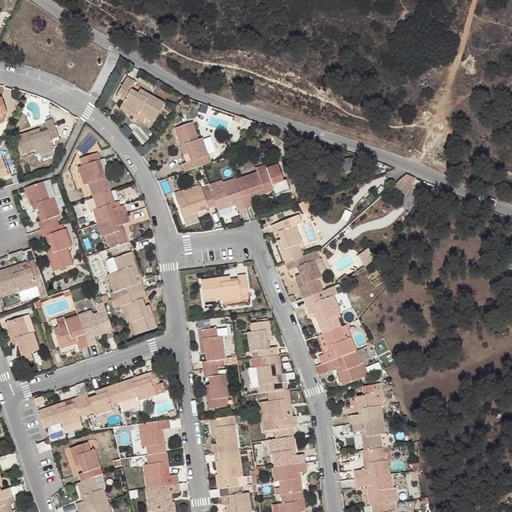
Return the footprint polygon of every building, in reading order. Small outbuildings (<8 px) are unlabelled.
[(160,105),(141,94),(138,98),(131,94),(126,91),(131,83),(124,78),(114,95),(121,99),(116,106),(133,116),(136,112),(141,116),(150,121),(160,105)] [(138,98),(141,94),(134,89),(131,94),(138,98)] [(33,133),(32,128),(14,134),(20,152),(32,148),(33,152),(51,145),(48,137),(56,135),(50,118),(43,121),(45,128),(40,130),(33,133)] [(181,172),(199,165),(208,162),(199,138),(195,139),(189,121),(171,127),(179,149),(183,163),(179,164),(181,172)] [(133,127),(127,132),(137,144),(143,140),(133,127)] [(95,160),(99,159),(97,151),(82,156),(85,164),(76,167),(82,184),(87,183),(92,196),(110,190),(103,172),(99,173),(95,160)] [(99,159),(95,160),(99,173),(103,172),(108,171),(103,158),(99,159)] [(340,158),(338,164),(340,171),(346,172),(349,165),(348,158),(340,158)] [(255,171),(233,178),(244,209),(251,206),(248,198),(247,194),(257,190),(258,194),(269,190),(271,195),(285,190),(281,179),(278,180),(273,164),(267,166),(266,163),(254,167),(255,171)] [(404,172),(399,189),(410,193),(416,176),(404,172)] [(219,180),(205,184),(206,185),(213,206),(215,210),(227,206),(226,201),(232,199),(233,203),(236,212),(244,209),(233,178),(233,176),(219,181),(219,180)] [(56,197),(50,179),(43,181),(49,199),(54,198),(56,197)] [(37,222),(40,230),(54,225),(51,218),(60,214),(54,198),(49,199),(43,181),(25,188),(31,205),(36,204),(38,212),(41,221),(37,222)] [(213,206),(206,185),(199,187),(198,185),(179,192),(179,190),(172,193),(180,217),(193,213),(205,209),(213,206)] [(91,210),(96,224),(126,213),(124,206),(119,207),(115,208),(111,210),(109,204),(114,202),(110,190),(92,196),(96,209),(91,210)] [(89,211),(91,210),(96,209),(92,196),(85,199),(89,211)] [(306,199),(296,203),(302,212),(310,208),(306,199)] [(126,213),(96,224),(100,237),(105,236),(109,249),(127,242),(123,230),(118,231),(116,224),(120,222),(128,219),(126,213)] [(275,245),(282,263),(300,256),(295,243),(300,242),(293,226),(298,223),(295,215),(267,226),(269,233),(274,232),(277,238),(279,244),(275,245)] [(54,225),(40,230),(42,237),(47,236),(50,244),(53,253),(49,254),(55,272),(72,266),(66,249),(71,247),(65,229),(56,232),(54,225)] [(108,292),(111,300),(143,289),(141,281),(136,283),(134,276),(131,270),(136,269),(130,251),(112,257),(117,271),(112,272),(109,274),(106,275),(111,291),(108,292)] [(300,256),(282,263),(285,271),(294,267),(296,273),(299,279),(295,281),(301,298),(320,290),(315,279),(319,277),(312,260),(317,258),(314,251),(300,256)] [(117,271),(112,258),(106,260),(105,263),(109,274),(112,272),(117,271)] [(39,275),(35,263),(27,265),(29,269),(23,271),(15,274),(14,270),(0,274),(0,295),(16,290),(17,294),(35,288),(32,278),(39,275)] [(35,288),(42,285),(39,275),(32,278),(35,288)] [(237,297),(246,296),(243,277),(236,277),(236,283),(230,283),(222,285),(222,280),(199,283),(202,302),(219,300),(220,304),(238,302),(237,297)] [(38,297),(46,294),(42,285),(35,288),(38,297)] [(320,290),(301,298),(304,305),(307,313),(312,311),(316,310),(318,315),(314,316),(322,333),(339,326),(334,314),(342,311),(332,286),(320,290)] [(143,289),(110,301),(112,308),(119,306),(123,304),(129,322),(134,320),(137,332),(156,326),(150,309),(146,311),(143,304),(141,298),(146,296),(143,289)] [(0,298),(0,299),(17,294),(16,290),(0,295),(0,298)] [(32,303),(34,309),(40,307),(38,301),(32,303)] [(90,312),(77,317),(87,346),(94,344),(91,335),(90,331),(96,329),(97,333),(111,328),(105,311),(102,303),(94,306),(97,314),(91,316),(90,312)] [(123,304),(119,306),(125,323),(129,322),(123,304)] [(4,323),(10,340),(14,339),(16,347),(20,357),(16,358),(19,366),(32,361),(30,354),(38,351),(31,333),(33,332),(27,315),(4,323)] [(87,346),(77,317),(64,322),(63,322),(64,326),(57,328),(52,329),(58,346),(70,343),(69,339),(75,337),(76,341),(79,349),(87,346)] [(54,320),(57,328),(64,326),(63,322),(64,322),(62,317),(54,320)] [(511,329),(511,317),(503,320),(506,331),(511,329)] [(134,320),(129,322),(133,333),(137,332),(134,320)] [(247,350),(248,358),(274,354),(273,346),(264,347),(263,341),(262,334),(266,334),(264,320),(246,322),(247,331),(243,332),(245,350),(247,350)] [(321,356),(324,363),(354,350),(349,337),(350,337),(345,324),(339,326),(322,333),(327,346),(331,345),(333,351),(329,352),(330,352),(326,354),(321,356)] [(200,361),(201,369),(215,367),(214,360),(223,358),(220,335),(216,336),(214,327),(196,329),(197,343),(202,342),(203,351),(204,360),(200,361)] [(327,346),(322,333),(318,335),(326,354),(330,352),(329,352),(327,346)] [(354,350),(324,363),(326,371),(335,367),(339,365),(342,371),(338,373),(343,386),(361,378),(356,366),(360,364),(354,350)] [(248,358),(245,358),(246,367),(244,367),(247,386),(254,385),(256,393),(264,392),(282,389),(282,381),(278,381),(277,381),(273,382),(272,374),(271,368),(276,368),(274,354),(248,358)] [(315,367),(318,374),(326,371),(324,363),(315,367)] [(215,367),(201,369),(202,377),(207,376),(208,386),(209,394),(205,394),(207,409),(225,406),(224,397),(228,397),(225,373),(216,375),(215,367)] [(272,374),(273,382),(277,381),(278,381),(282,381),(281,372),(276,373),(276,368),(271,368),(272,374)] [(129,381),(112,387),(118,406),(135,400),(137,403),(164,394),(161,386),(158,387),(153,373),(146,376),(148,380),(139,383),(131,386),(129,381)] [(347,417),(348,425),(381,421),(379,406),(382,406),(380,383),(372,384),(372,386),(360,388),(360,395),(354,396),(355,409),(359,408),(360,415),(356,416),(347,417)] [(79,399),(84,413),(91,411),(94,418),(111,412),(110,408),(118,406),(112,387),(100,392),(101,396),(95,398),(88,400),(87,396),(79,399)] [(285,410),(284,403),(282,389),(264,392),(265,401),(261,401),(265,430),(272,429),(291,427),(295,426),(293,409),(285,410)] [(77,415),(84,413),(79,399),(72,401),(74,406),(67,408),(61,410),(59,406),(37,413),(43,431),(59,425),(61,429),(79,423),(77,415)] [(118,406),(120,412),(138,405),(137,403),(135,400),(118,406)] [(212,445),(213,453),(226,452),(235,451),(234,442),(232,425),(227,425),(226,416),(208,418),(210,432),(214,432),(215,439),(216,445),(212,445)] [(160,429),(179,426),(178,418),(154,422),(136,424),(139,447),(143,447),(144,456),(163,453),(161,439),(157,440),(155,429),(160,429)] [(381,421),(348,425),(349,433),(359,432),(362,431),(363,437),(359,437),(361,451),(387,448),(386,434),(383,434),(381,421)] [(79,423),(61,429),(63,437),(82,430),(79,423)] [(272,429),(274,438),(292,436),(291,427),(272,429)] [(290,449),(294,448),(292,436),(274,438),(268,439),(271,452),(267,452),(269,467),(302,463),(301,455),(295,455),(291,456),(290,449)] [(37,456),(51,452),(48,443),(34,448),(37,456)] [(81,481),(101,474),(99,468),(101,467),(96,449),(90,451),(88,443),(71,449),(75,461),(79,460),(81,465),(83,472),(79,474),(81,481)] [(387,448),(361,451),(363,465),(367,464),(368,471),(364,471),(355,473),(356,480),(388,476),(387,462),(389,461),(387,448)] [(215,474),(217,489),(235,486),(234,477),(239,476),(236,458),(235,451),(226,452),(213,453),(214,461),(218,461),(219,468),(220,473),(215,474)] [(163,453),(144,456),(145,464),(141,465),(144,488),(177,483),(176,476),(166,477),(162,478),(160,467),(165,466),(163,453)] [(302,463),(269,467),(271,481),(275,481),(277,494),(295,492),(293,478),(289,479),(288,472),(292,472),(303,470),(302,463)] [(75,504),(78,511),(109,501),(104,487),(106,487),(101,474),(81,481),(77,482),(82,495),(86,494),(88,500),(83,501),(75,504)] [(239,476),(234,477),(235,486),(245,485),(244,475),(239,476)] [(388,476),(356,480),(357,489),(366,488),(370,487),(371,493),(367,493),(369,506),(388,504),(387,491),(390,490),(388,476)] [(177,483),(144,488),(147,510),(151,510),(151,511),(170,511),(170,502),(165,503),(164,493),(168,492),(178,491),(177,483)] [(235,486),(217,489),(218,496),(220,496),(228,495),(229,509),(225,510),(224,511),(243,511),(248,511),(246,493),(236,494),(235,486)] [(0,499),(10,496),(8,489),(0,491),(0,499)] [(297,511),(297,506),(295,492),(277,494),(278,503),(270,504),(271,511),(297,511)] [(228,495),(220,496),(221,504),(224,503),(225,510),(229,509),(228,495)] [(0,499),(0,511),(6,511),(4,507),(13,504),(10,496),(0,499)] [(112,511),(109,501),(78,511),(77,511),(112,511)]
